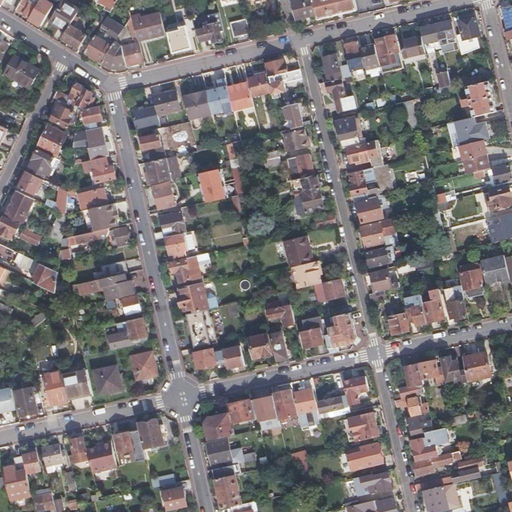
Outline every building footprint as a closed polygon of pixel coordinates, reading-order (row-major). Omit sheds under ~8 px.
[(23,0),(17,10),(31,18),(42,0),(23,0)] [(46,0),(42,0),(31,18),(43,27),(51,13),(44,9),(49,2),(46,0)] [(118,0),(95,0),(114,8),(118,0)] [(295,0),(291,1),(296,20),(317,15),(314,0),(295,0)] [(314,0),(317,15),(318,20),(358,10),(355,0),(314,0)] [(52,23),(66,31),(75,17),(79,10),(65,1),(52,23)] [(138,16),(131,18),(135,33),(137,42),(166,35),(160,12),(139,18),(138,16)] [(66,31),(62,38),(81,49),(89,36),(75,28),(79,20),(75,17),(66,31)] [(124,27),(108,17),(101,28),(110,34),(109,37),(116,41),(124,27)] [(193,20),(193,18),(185,20),(187,27),(180,28),(180,32),(169,34),(174,53),(192,48),(188,32),(195,31),(193,20)] [(477,18),(460,23),(464,39),(481,36),(477,18)] [(195,31),(199,42),(200,42),(201,44),(206,42),(207,40),(212,39),(213,44),(222,42),(218,26),(211,28),(210,25),(205,26),(207,31),(199,32),(199,29),(202,29),(200,19),(193,20),(195,31)] [(250,34),(246,20),(231,24),(234,38),(250,34)] [(452,21),(438,24),(442,43),(456,40),(452,21)] [(442,43),(438,24),(423,28),(427,47),(437,44),(437,47),(443,46),(442,43)] [(137,42),(135,33),(132,34),(134,44),(122,47),(115,43),(113,46),(103,63),(115,70),(144,63),(137,42)] [(422,35),(401,41),(406,61),(427,56),(422,35)] [(113,46),(97,36),(87,52),(103,63),(113,46)] [(378,41),(381,55),(399,51),(396,36),(378,41)] [(0,59),(8,47),(0,41),(0,59)] [(351,59),(349,59),(350,65),(352,70),(366,66),(363,56),(362,56),(359,42),(348,45),(351,59)] [(362,48),(363,56),(366,66),(368,74),(382,70),(381,65),(379,56),(376,45),(362,48)] [(381,55),(379,56),(381,65),(401,60),(399,51),(381,55)] [(324,78),(325,83),(328,82),(343,79),(346,78),(351,77),(353,76),(352,70),(350,65),(340,67),(337,54),(324,58),(328,77),(324,78)] [(40,70),(14,55),(4,74),(30,88),(40,70)] [(271,77),(285,73),(283,60),(268,64),(271,77)] [(442,87),(435,89),(436,95),(454,90),(448,67),(438,70),(442,87)] [(302,80),(300,69),(285,73),(271,77),(267,77),(271,93),(272,96),(287,92),(284,81),(289,80),(290,83),(302,80)] [(254,77),(247,79),(248,82),(252,98),(271,93),(267,77),(266,70),(253,74),(254,77)] [(470,86),(468,78),(465,78),(464,74),(461,75),(463,88),(467,87),(470,86)] [(480,76),(468,78),(470,86),(481,83),(480,76)] [(228,87),(225,79),(219,81),(221,94),(228,92),(228,87)] [(343,79),(328,82),(330,92),(336,90),(341,111),(356,108),(354,97),(348,98),(343,79)] [(481,83),(470,86),(467,87),(469,98),(463,100),(465,107),(472,106),(474,116),(477,115),(495,111),(489,81),(481,83)] [(228,87),(228,92),(233,110),(233,111),(253,106),(252,98),(248,82),(228,87)] [(83,89),(84,88),(75,83),(68,97),(57,91),(53,98),(74,108),(83,89)] [(85,91),(83,89),(74,108),(78,110),(83,109),(86,109),(88,106),(89,107),(93,100),(90,99),(92,95),(91,93),(92,92),(86,89),(85,91)] [(177,91),(154,97),(156,108),(159,116),(182,111),(177,91)] [(197,96),(185,99),(190,121),(213,115),(207,91),(197,94),(197,96)] [(421,98),(415,100),(414,100),(415,107),(422,106),(421,98)] [(414,100),(405,102),(412,131),(416,131),(421,129),(415,107),(414,100)] [(303,127),(298,104),(285,107),(288,121),(291,121),(293,130),(303,127)] [(453,106),(454,113),(462,111),(461,104),(453,106)] [(103,115),(101,105),(86,109),(83,109),(88,130),(99,127),(98,122),(101,121),(101,116),(103,115)] [(75,114),(62,107),(58,114),(55,112),(52,120),(67,128),(75,114)] [(159,116),(156,108),(134,114),(138,130),(161,124),(159,116)] [(241,141),(233,111),(233,110),(226,112),(228,122),(215,125),(220,146),(227,145),(233,143),(241,141)] [(450,122),(454,121),(464,119),(462,111),(454,113),(449,114),(450,122)] [(454,121),(460,146),(484,140),(490,138),(486,121),(479,123),(476,124),(474,116),(464,119),(454,121)] [(337,121),(344,149),(348,147),(361,144),(355,117),(337,121)] [(67,136),(49,126),(39,148),(56,157),(67,136)] [(103,126),(99,127),(88,130),(75,133),(73,145),(89,141),(91,151),(90,152),(92,159),(110,154),(108,149),(112,148),(110,141),(107,141),(103,126)] [(293,130),(281,132),(282,138),(286,138),(289,151),(308,147),(303,127),(293,130)] [(151,149),(154,162),(167,159),(164,146),(162,146),(160,135),(142,139),(144,151),(151,149)] [(367,142),(372,160),(373,167),(386,164),(379,140),(367,142)] [(484,140),(460,146),(467,175),(474,173),(483,170),(488,169),(490,168),(486,154),(487,154),(484,140)] [(361,144),(348,147),(352,162),(360,160),(361,163),(372,160),(367,142),(361,144)] [(233,143),(227,145),(231,160),(237,158),(233,143)] [(197,152),(196,145),(184,148),(186,154),(197,152)] [(411,151),(412,158),(426,155),(424,147),(411,151)] [(54,159),(38,150),(29,167),(45,176),(49,178),(52,178),(54,173),(52,171),(49,169),(54,159)] [(279,158),(280,158),(279,151),(263,155),(264,162),(279,158)] [(294,180),(299,179),(298,177),(314,173),(311,160),(313,160),(313,155),(310,156),(309,154),(296,157),(298,164),(292,166),(293,171),(296,170),(297,175),(286,177),(287,181),(294,180)] [(109,168),(106,157),(89,161),(90,169),(95,168),(98,182),(117,178),(115,167),(109,168)] [(281,165),(279,158),(264,162),(266,168),(281,165)] [(154,162),(146,164),(149,174),(152,187),(172,182),(168,162),(170,162),(169,159),(167,159),(154,162)] [(511,175),(509,165),(493,170),(497,184),(502,183),(502,185),(507,184),(506,181),(511,180),(511,175)] [(29,167),(26,172),(41,180),(43,181),(45,176),(29,167)] [(373,167),(352,173),(354,182),(352,183),(356,202),(370,198),(366,180),(376,177),(373,167)] [(233,169),(238,193),(244,192),(239,168),(233,169)] [(200,175),(206,203),(229,198),(222,170),(200,175)] [(483,177),(483,170),(474,173),(475,179),(483,177)] [(41,180),(26,172),(18,187),(33,194),(41,180)] [(321,188),(318,174),(299,179),(294,180),(295,185),(303,183),(304,189),(301,190),(302,193),(321,188)] [(433,183),(438,204),(445,203),(456,200),(455,196),(451,197),(449,192),(442,194),(440,186),(443,185),(443,181),(433,183)] [(154,189),(160,210),(175,207),(170,186),(154,189)] [(510,187),(485,194),(488,207),(491,206),(492,209),(511,203),(511,196),(511,197),(511,196),(511,189),(510,189),(510,187)] [(325,209),(321,188),(302,193),(301,190),(295,191),(297,198),(302,197),(307,214),(325,209)] [(97,208),(109,205),(105,189),(92,192),(91,191),(79,194),(83,209),(96,207),(97,208)] [(67,198),(68,194),(60,190),(58,207),(37,197),(35,200),(61,214),(65,216),(66,209),(67,198)] [(31,199),(16,191),(3,216),(19,224),(22,225),(26,218),(22,215),(31,199)] [(239,195),(233,197),(237,213),(243,212),(240,201),(239,195)] [(76,200),(67,198),(66,209),(74,211),(76,200)] [(380,199),(360,204),(364,222),(384,217),(380,199)] [(438,204),(438,207),(439,209),(440,212),(447,211),(445,203),(438,204)] [(114,216),(112,205),(109,205),(97,208),(90,210),(94,232),(110,229),(117,227),(114,216)] [(89,233),(94,232),(90,210),(84,211),(89,233)] [(165,233),(154,235),(156,242),(166,239),(183,235),(182,231),(187,230),(182,212),(175,213),(175,216),(162,220),(165,233)] [(440,212),(435,214),(438,226),(428,228),(430,236),(444,233),(440,212)] [(65,216),(61,214),(48,239),(61,245),(62,239),(65,216)] [(511,237),(511,215),(503,218),(504,224),(496,226),(499,241),(511,237)] [(19,224),(3,216),(0,222),(0,226),(0,227),(0,233),(11,239),(14,234),(16,235),(20,228),(18,226),(19,224)] [(337,222),(335,216),(316,221),(317,227),(337,222)] [(382,224),(363,229),(367,248),(386,243),(382,224)] [(43,236),(26,227),(20,238),(37,247),(43,236)] [(119,248),(130,246),(128,243),(127,234),(129,232),(128,228),(115,230),(116,236),(113,237),(114,243),(118,242),(119,248)] [(110,231),(110,229),(94,232),(89,233),(62,239),(61,245),(60,255),(60,262),(72,259),(71,247),(72,247),(73,248),(78,247),(80,243),(108,237),(110,231)] [(452,232),(444,233),(447,247),(449,254),(454,254),(453,252),(457,252),(452,232)] [(193,233),(183,235),(166,239),(171,257),(175,256),(176,262),(190,258),(187,243),(195,242),(193,233)] [(291,268),(313,262),(311,251),(309,252),(305,237),(284,242),(291,268)] [(392,245),(368,252),(370,261),(367,262),(368,267),(372,267),(374,273),(389,269),(391,268),(389,256),(395,255),(392,245)] [(60,262),(60,255),(58,254),(52,268),(58,272),(60,262)] [(58,274),(22,255),(16,266),(36,276),(32,283),(55,294),(56,290),(58,274)] [(502,284),(511,282),(506,256),(505,255),(481,261),(486,284),(502,281),(502,284)] [(176,262),(171,263),(174,274),(179,273),(183,288),(194,285),(189,267),(192,267),(192,264),(200,261),(199,256),(190,258),(176,262)] [(415,269),(434,265),(432,258),(414,262),(415,269)] [(313,262),(291,268),(296,290),(315,285),(319,284),(313,262)] [(125,274),(127,274),(124,263),(103,268),(103,272),(99,273),(101,280),(125,274)] [(408,264),(397,267),(398,273),(409,270),(408,264)] [(478,264),(461,268),(467,298),(485,294),(478,264)] [(374,273),(365,275),(366,282),(381,279),(384,290),(399,288),(397,282),(393,283),(389,269),(374,273)] [(127,281),(125,274),(101,280),(96,281),(77,285),(78,291),(79,295),(101,289),(101,287),(106,285),(109,300),(119,298),(136,294),(134,285),(129,287),(127,281)] [(341,283),(340,279),(319,284),(315,285),(320,304),(326,302),(325,299),(346,294),(343,282),(341,283)] [(183,288),(179,289),(181,297),(178,298),(181,309),(184,308),(186,316),(204,311),(210,310),(203,283),(194,285),(183,288)] [(104,301),(109,300),(106,285),(101,287),(101,289),(104,301)] [(463,300),(465,300),(461,286),(444,290),(451,319),(456,318),(457,319),(467,317),(463,300)] [(384,290),(369,294),(371,303),(386,299),(384,290)] [(279,299),(278,293),(268,296),(270,301),(279,299)] [(123,300),(128,321),(143,318),(138,296),(123,300)] [(409,309),(412,321),(417,320),(419,325),(428,323),(422,296),(405,300),(407,310),(409,309)] [(444,317),(440,301),(431,302),(425,304),(430,323),(442,320),(442,317),(444,317)] [(296,324),(292,306),(281,308),(279,302),(268,305),(271,319),(283,317),(285,326),(296,324)] [(237,303),(220,307),(224,320),(240,316),(237,303)] [(0,313),(8,318),(11,310),(0,304),(0,313)] [(32,330),(51,315),(41,310),(22,325),(32,330)] [(209,335),(204,311),(186,316),(185,316),(190,340),(209,335)] [(354,319),(353,312),(323,319),(327,334),(330,348),(355,343),(359,338),(355,323),(358,322),(357,318),(354,319)] [(405,314),(389,318),(393,335),(409,332),(405,314)] [(323,319),(322,315),(309,319),(310,322),(308,323),(308,326),(306,327),(306,331),(303,332),(307,348),(325,344),(323,336),(327,334),(323,319)] [(148,342),(143,318),(128,321),(121,323),(122,327),(129,326),(131,333),(133,346),(148,342)] [(120,336),(117,324),(108,326),(110,337),(120,336)] [(283,333),(271,335),(277,361),(289,358),(283,333)] [(113,350),(120,349),(128,347),(125,334),(120,336),(110,337),(113,350)] [(269,334),(252,338),(256,359),(265,357),(267,359),(272,358),(273,354),(269,334)] [(224,350),(228,369),(245,365),(241,346),(224,350)] [(214,348),(185,354),(186,361),(191,361),(193,369),(209,365),(212,367),(215,366),(217,362),(214,348)] [(486,352),(463,357),(465,367),(468,381),(491,375),(486,352)] [(153,353),(132,357),(137,380),(158,376),(153,353)] [(468,381),(465,367),(459,368),(457,361),(453,362),(451,357),(443,359),(448,383),(455,382),(456,383),(468,381)] [(436,361),(419,365),(422,379),(434,376),(440,375),(438,368),(436,361)] [(419,365),(419,364),(407,367),(411,384),(416,383),(416,385),(400,389),(402,399),(405,398),(422,394),(420,385),(423,384),(422,379),(419,365)] [(117,365),(94,370),(100,394),(122,389),(117,365)] [(443,367),(438,368),(440,375),(434,376),(436,385),(446,382),(443,367)] [(68,398),(92,393),(87,370),(64,376),(68,398)] [(51,406),(69,402),(68,398),(64,376),(62,372),(45,375),(51,406)] [(344,382),(347,395),(350,405),(350,406),(362,403),(359,393),(370,391),(367,377),(344,382)] [(283,391),(273,393),(276,407),(295,402),(291,389),(290,389),(289,386),(283,388),(283,391)] [(37,409),(43,407),(40,392),(34,393),(33,389),(35,389),(34,387),(15,391),(21,417),(38,413),(37,409)] [(313,389),(294,393),(299,413),(317,409),(313,389)] [(11,390),(0,392),(0,410),(3,410),(4,412),(9,411),(9,409),(15,407),(11,390)] [(263,394),(253,396),(255,401),(259,418),(270,416),(276,414),(272,397),(264,398),(263,394)] [(319,402),(322,419),(330,417),(329,411),(335,410),(335,412),(338,412),(338,409),(345,408),(344,406),(350,405),(347,395),(335,398),(335,396),(326,398),(326,400),(319,402)] [(408,400),(412,416),(422,414),(427,412),(426,403),(421,404),(419,397),(408,400)] [(259,418),(255,401),(250,402),(250,401),(230,405),(235,423),(248,420),(249,424),(256,422),(259,418)] [(468,412),(470,422),(476,420),(475,410),(468,412)] [(427,412),(422,414),(424,423),(431,421),(429,412),(427,412)] [(375,413),(362,416),(363,423),(361,423),(363,429),(361,430),(363,439),(365,439),(365,443),(380,440),(379,437),(381,436),(381,434),(382,433),(381,426),(378,426),(375,413)] [(209,441),(227,437),(232,436),(227,414),(209,418),(205,423),(209,441)] [(464,415),(454,417),(454,419),(456,425),(466,422),(464,415)] [(363,423),(362,416),(344,419),(349,447),(365,443),(365,439),(363,439),(361,430),(363,429),(361,423),(363,423)] [(422,431),(422,433),(433,430),(432,425),(422,428),(418,417),(409,419),(413,434),(422,431)] [(138,424),(140,432),(143,448),(163,444),(160,430),(164,430),(163,425),(159,426),(158,420),(138,424)] [(120,453),(126,452),(134,450),(131,434),(129,434),(127,432),(123,432),(122,436),(116,437),(120,453)] [(209,441),(206,442),(211,465),(232,461),(227,437),(209,441)] [(411,442),(417,461),(438,456),(438,454),(440,454),(441,452),(439,447),(438,445),(436,446),(433,437),(411,442)] [(72,441),(75,456),(76,461),(90,458),(89,451),(87,452),(84,439),(80,439),(72,441)] [(97,447),(88,449),(89,451),(90,458),(93,473),(118,467),(112,441),(101,443),(102,446),(97,447)] [(379,444),(361,448),(365,466),(383,462),(379,444)] [(60,445),(43,449),(47,466),(48,474),(54,472),(56,469),(56,464),(64,463),(60,445)] [(37,448),(26,450),(30,473),(42,471),(37,448)] [(365,466),(361,448),(345,451),(349,470),(365,466)] [(298,460),(300,460),(306,458),(309,458),(308,453),(308,451),(296,454),(298,460)] [(417,461),(413,462),(417,477),(436,472),(435,467),(453,462),(451,452),(438,456),(417,461)] [(254,453),(242,456),(243,463),(256,460),(254,453)] [(17,467),(4,470),(6,480),(8,488),(10,496),(16,495),(17,496),(32,494),(24,456),(15,457),(17,467)] [(307,488),(312,487),(306,458),(300,460),(307,488)] [(459,464),(460,471),(479,467),(483,465),(482,458),(459,464)] [(261,460),(263,468),(270,466),(268,459),(261,460)] [(212,469),(214,478),(236,474),(240,473),(238,466),(234,467),(234,465),(212,469)] [(452,476),(415,485),(417,493),(424,492),(454,484),(482,478),(479,467),(460,471),(462,478),(453,480),(452,476)] [(373,476),(373,473),(358,477),(359,484),(368,482),(374,482),(377,493),(394,490),(389,472),(373,476)] [(76,490),(73,473),(67,474),(70,490),(76,490)] [(498,474),(495,475),(503,508),(511,507),(510,504),(508,494),(506,488),(503,473),(498,474)] [(214,478),(218,496),(240,490),(236,474),(214,478)] [(8,488),(6,480),(0,480),(0,481),(2,489),(8,488)] [(454,484),(424,492),(429,511),(435,510),(435,511),(441,511),(460,508),(454,484)] [(164,489),(169,510),(187,506),(183,488),(173,490),(172,487),(164,489)] [(54,511),(53,509),(55,509),(51,489),(34,493),(37,511),(39,511),(51,510),(51,511),(54,511)] [(218,496),(222,510),(231,508),(243,505),(240,490),(218,496)] [(298,499),(308,497),(307,490),(292,494),(293,498),(298,497),(298,499)] [(138,492),(124,495),(125,500),(139,497),(138,492)] [(352,505),(367,502),(365,495),(350,498),(352,505)] [(393,498),(379,501),(380,511),(399,511),(397,502),(394,503),(393,498)] [(62,500),(56,501),(57,511),(60,511),(61,511),(64,511),(62,500)] [(243,505),(231,508),(231,511),(252,511),(253,511),(257,511),(255,502),(243,505)]
